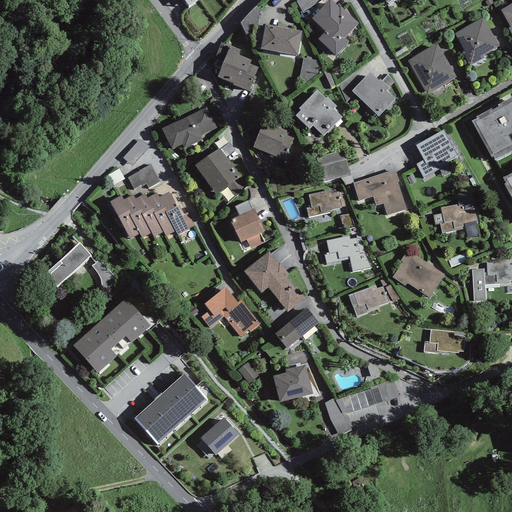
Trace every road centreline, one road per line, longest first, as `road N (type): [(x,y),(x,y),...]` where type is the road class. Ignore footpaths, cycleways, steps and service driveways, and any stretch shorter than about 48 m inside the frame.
road 1 (residential): [(193,509),(441,394),(335,335),(198,57)]
road 2 (tertiary): [(198,57),(61,212),(0,265)]
road 3 (tertiary): [(193,509),(0,306)]
road 4 (residential): [(511,84),(430,130),(358,0)]
